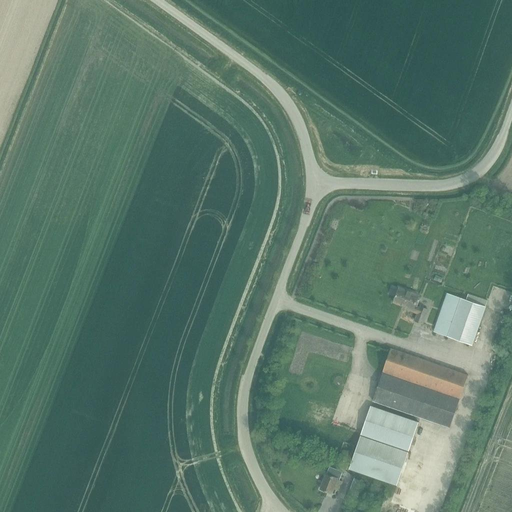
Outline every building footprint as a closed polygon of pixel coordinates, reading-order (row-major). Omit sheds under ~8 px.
[(421,325),(427,311),(415,306),(418,297),(398,289),(392,303),(405,308),(404,309),(417,315),(414,322),(421,325)] [(472,346),(485,307),(460,299),(447,338),(472,346)] [(506,331),(508,314),(501,313),(499,330),(506,331)] [(373,401),(450,427),(468,376),(391,349),(373,401)] [(397,484),(419,422),(371,406),(350,467),(397,484)] [(326,474),(320,489),(331,493),(333,488),(338,490),(342,481),(337,479),(337,478),(326,474)] [(362,482),(353,479),(346,497),(355,500),(362,482)]
